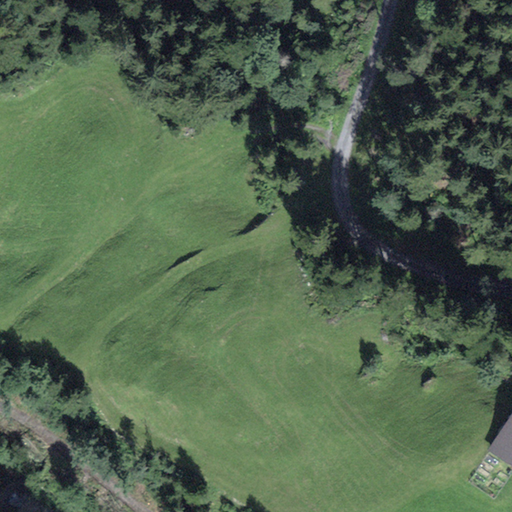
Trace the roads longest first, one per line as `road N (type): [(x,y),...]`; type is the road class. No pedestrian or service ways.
road 1 (track): [(353,133),(257,139),(224,169),(164,184),(67,271),(32,291),(0,333)]
road 2 (track): [(511,284),(468,279),(388,246),(349,196),(354,123),(391,0)]
road 3 (track): [(363,220),(236,245),(170,276),(97,337),(87,357),(89,381)]
road 4 (track): [(0,406),(25,416),(146,511)]
